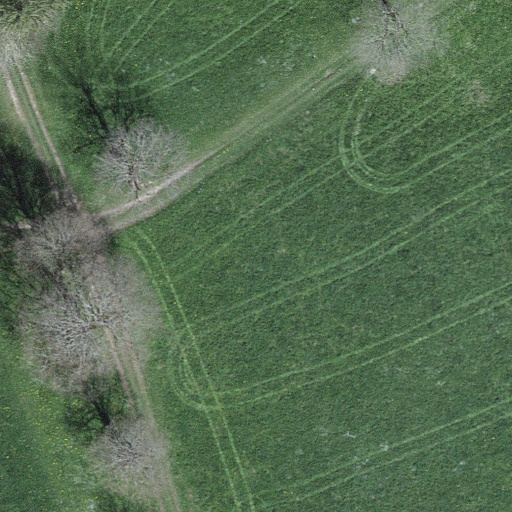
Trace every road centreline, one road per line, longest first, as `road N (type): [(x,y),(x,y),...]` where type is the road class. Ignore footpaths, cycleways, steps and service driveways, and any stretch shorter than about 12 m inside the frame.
road 1 (track): [(169,511),(0,34)]
road 2 (track): [(445,0),(75,249)]
